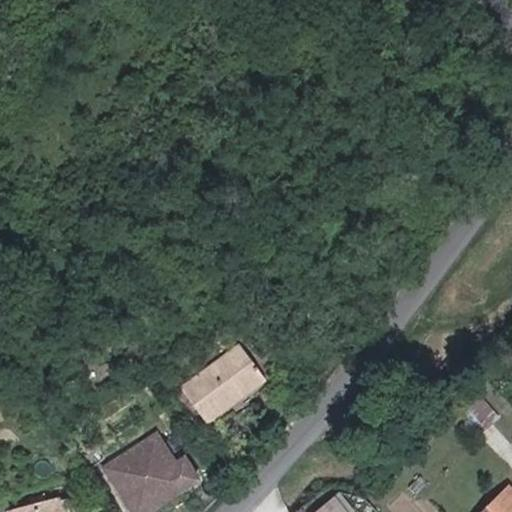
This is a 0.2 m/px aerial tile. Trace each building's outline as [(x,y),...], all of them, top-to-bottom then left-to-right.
[(254,333),(183,386),(214,427),(285,374),(254,333)] [(148,511),(201,479),(169,428),(109,466),(137,511),(148,511)] [(511,511),(511,486),(484,511),(511,511)] [(339,488),(312,511),(355,511),(358,510),(339,488)] [(83,511),(78,492),(8,510),(8,511),(83,511)]
